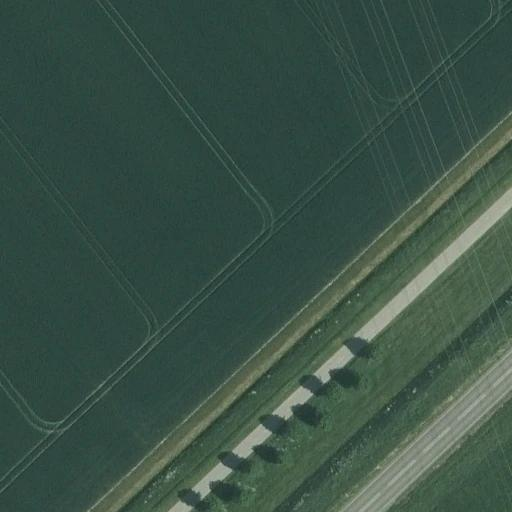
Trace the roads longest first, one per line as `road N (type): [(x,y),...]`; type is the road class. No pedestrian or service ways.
road 1 (unclassified): [(176,511),(511,194)]
road 2 (trunk): [(356,511),(511,366)]
